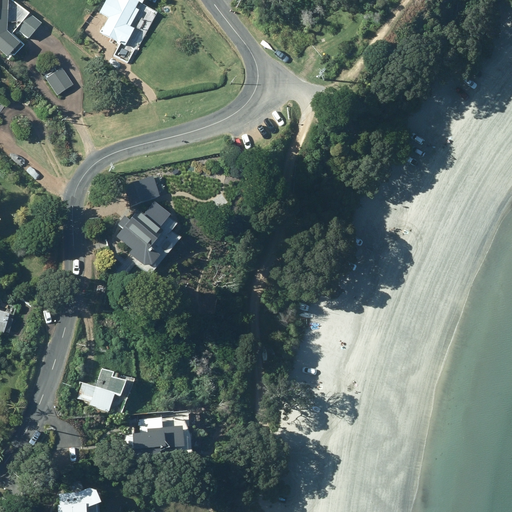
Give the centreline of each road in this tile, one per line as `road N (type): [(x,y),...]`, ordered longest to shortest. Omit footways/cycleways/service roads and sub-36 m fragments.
road 1 (unclassified): [(0,469),(37,409),(65,327),(73,201),(83,176),(111,153),(230,119),(249,106),(254,62),(214,0)]
road 2 (track): [(257,88),(310,108),(287,167),(282,228),(255,323),(253,406),(277,441)]
road 3 (track): [(257,88),(308,93),(348,73),(405,0)]
